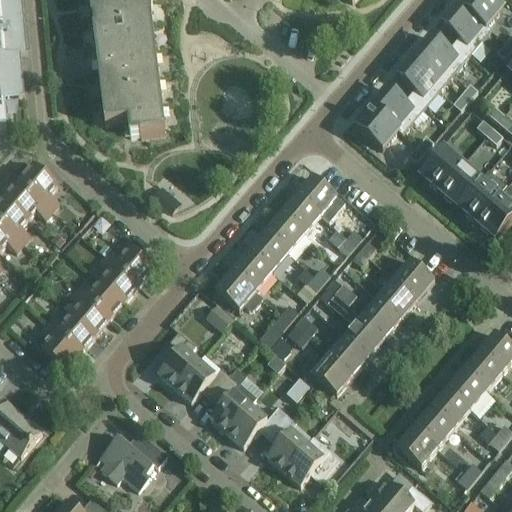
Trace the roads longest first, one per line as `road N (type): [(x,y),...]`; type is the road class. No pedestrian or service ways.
road 1 (residential): [(511,304),(312,132)]
road 2 (residential): [(42,139),(188,265)]
road 3 (residential): [(256,511),(111,387)]
road 4 (residential): [(188,265),(312,132)]
road 5 (residential): [(312,132),(428,0)]
road 6 (residential): [(29,511),(107,424),(111,387)]
road 7 (residential): [(103,380),(176,293),(188,265)]
road 8 (residential): [(31,0),(42,139)]
road 9 (residential): [(0,354),(52,400),(83,402),(103,380)]
